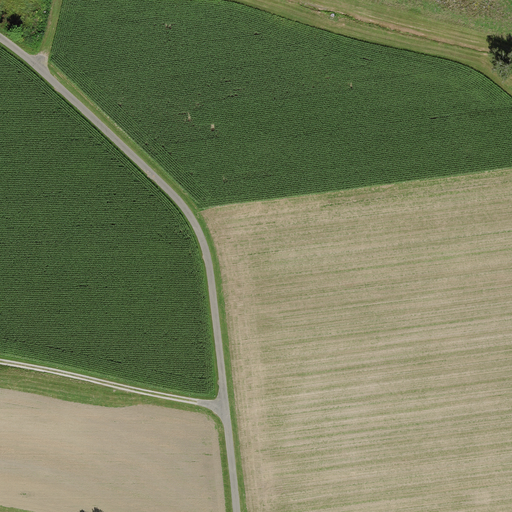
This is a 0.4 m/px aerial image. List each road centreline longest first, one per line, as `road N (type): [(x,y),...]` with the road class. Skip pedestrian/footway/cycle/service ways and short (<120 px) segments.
road 1 (track): [(0,38),(191,218),(209,270),(238,511)]
road 2 (track): [(224,411),(0,363)]
